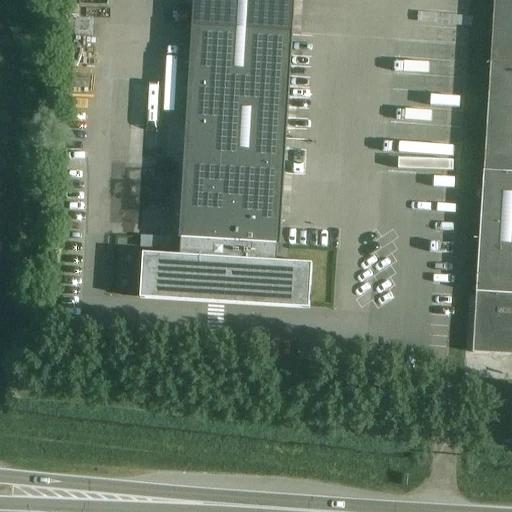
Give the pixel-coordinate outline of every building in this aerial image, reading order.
[(193,0),(192,27),(293,34),(294,0),(193,0)] [(511,0),(493,0),(490,63),(511,64),(511,0)] [(440,20),(439,29),(456,31),(457,21),(440,20)] [(276,263),(277,246),(280,246),(293,34),(192,27),(178,240),(180,240),(179,258),(143,255),(140,300),(309,311),(312,265),(276,263)] [(511,64),(490,63),(490,64),(484,173),(483,173),(476,293),(473,354),(511,355),(511,64)]
